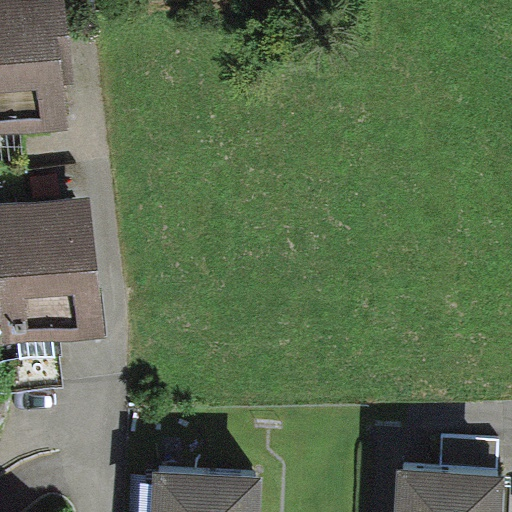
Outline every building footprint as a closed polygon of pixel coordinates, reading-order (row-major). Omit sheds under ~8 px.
[(0,0),(0,124),(71,116),(64,67),(76,66),(67,0),(0,0)] [(0,193),(0,289),(6,334),(110,320),(91,181),(0,193)] [(398,461),(396,511),(504,511),(507,464),(499,463),(500,440),(443,438),(442,463),(398,461)] [(154,511),(262,511),(264,472),(156,468),(154,511)] [(24,511),(0,494),(0,511),(24,511)]
